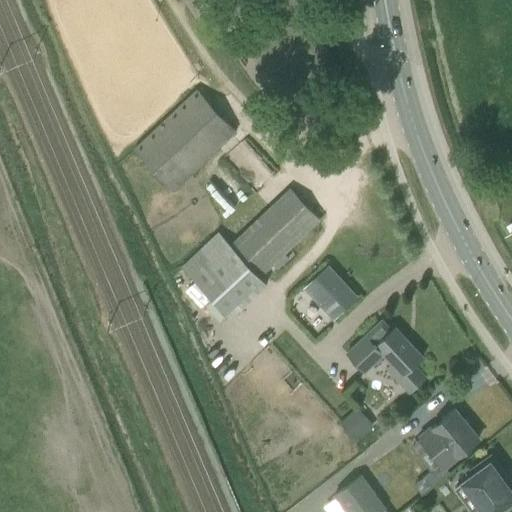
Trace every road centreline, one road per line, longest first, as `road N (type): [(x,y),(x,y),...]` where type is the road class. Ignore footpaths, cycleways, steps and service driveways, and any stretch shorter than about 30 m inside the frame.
road 1 (track): [(140,511),(0,189)]
road 2 (secondary): [(511,314),(433,183),(397,75),(383,0)]
